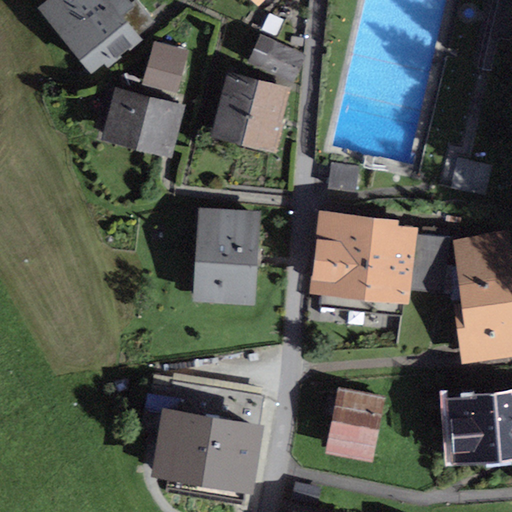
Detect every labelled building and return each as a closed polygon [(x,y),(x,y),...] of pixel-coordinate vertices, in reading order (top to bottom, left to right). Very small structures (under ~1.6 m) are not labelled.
[(105,53),(109,58),(137,36),(133,31),(151,17),(137,0),(133,0),(129,3),(126,0),(52,0),(49,3),(47,1),(41,6),(89,66),(105,53)] [(511,0),(494,0),(479,67),(491,69),(499,37),(509,40),(511,27),(511,0)] [(264,38),(254,60),(292,78),(303,55),(264,38)] [(159,45),(149,80),(174,87),(184,52),(159,45)] [(243,137),(258,82),(230,74),(214,130),(243,137)] [(258,82),(243,137),(276,146),(282,124),(279,123),(288,90),(280,88),(258,82)] [(111,132),(167,146),(177,99),(157,94),(155,103),(121,93),(120,96),(109,93),(101,124),(113,127),(111,132)] [(332,163),(329,186),(356,189),(359,166),(332,163)] [(205,211),(200,293),(249,296),(251,263),(252,263),(254,214),(205,211)] [(402,313),(405,288),(412,232),(377,227),(378,222),(328,216),(322,304),(402,313)] [(450,236),(412,232),(405,288),(444,292),(450,236)] [(470,285),(507,278),(502,239),(464,245),(470,285)] [(472,303),(465,304),(472,355),(509,350),(508,340),(511,339),(511,313),(507,278),(470,285),(472,303)] [(261,396),(173,382),(171,392),(151,389),(146,421),(166,424),(159,467),(172,469),(169,488),(242,500),(245,481),(248,481),(261,396)] [(459,452),(511,447),(511,396),(507,397),(506,392),(490,393),(490,398),(455,401),(459,452)] [(334,446),(367,453),(377,400),(345,393),(334,446)] [(299,484),(297,496),(314,500),(317,488),(299,484)]
